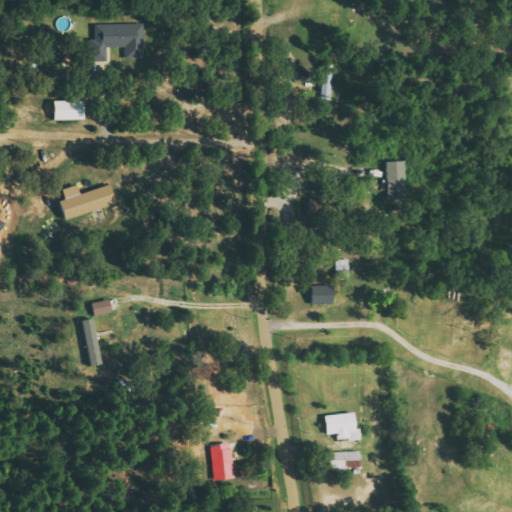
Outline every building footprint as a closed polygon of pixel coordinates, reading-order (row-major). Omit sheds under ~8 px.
[(95,24),(96,61),(108,61),(108,48),(126,47),(127,57),(145,57),(144,24),(95,24)] [(330,101),(330,88),(333,88),(333,65),(322,65),(321,101),(330,101)] [(56,121),(86,120),(86,101),(56,101),(56,121)] [(388,162),(389,200),(407,199),(406,161),(388,162)] [(79,185),(63,190),(66,199),(62,201),(67,219),(118,205),(112,185),(81,194),(79,185)] [(334,285),(313,286),(313,304),(335,304),(334,285)] [(83,321),(92,367),(104,364),(94,319),(83,321)] [(327,434),(338,434),(338,440),(352,439),(351,431),(357,431),(357,413),(326,415),(327,434)] [(213,480),(234,479),(232,444),(212,444),(213,480)] [(330,469),(348,469),(347,465),(359,465),(359,461),(361,461),(361,451),(330,452),(330,469)]
